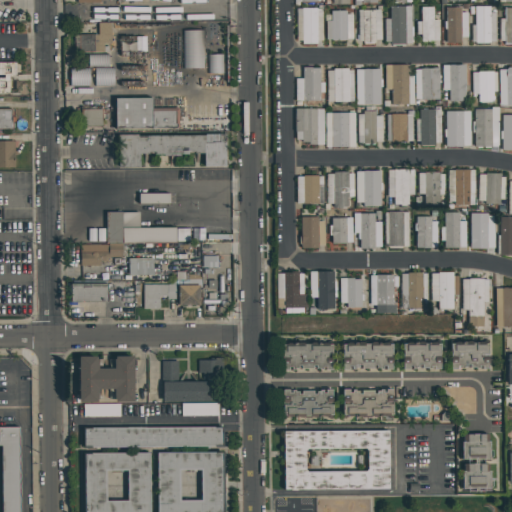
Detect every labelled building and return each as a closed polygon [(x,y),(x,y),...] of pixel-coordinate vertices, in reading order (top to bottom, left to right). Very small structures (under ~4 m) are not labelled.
[(411,6),(389,7),(389,19),(383,19),(384,44),(412,43),(411,6)] [(496,12),(489,12),(489,7),(475,6),(474,43),(495,43),(496,12)] [(296,43),(317,43),(317,40),(321,40),(322,9),(296,8),(296,43)] [(432,8),(420,8),(420,22),(415,22),(416,34),(420,34),(421,42),(438,42),(438,20),(432,20),(432,8)] [(467,41),(467,8),(445,8),(445,41),(467,41)] [(511,43),(511,8),(503,8),(503,19),(499,19),(499,44),(511,43)] [(358,10),(357,42),(380,43),(381,10),(358,10)] [(352,12),(330,12),(330,21),(325,21),(326,40),(352,40),(352,12)] [(74,35),(74,52),(104,52),(103,44),(111,44),(111,22),(97,23),(98,35),(74,35)] [(182,31),(183,68),(204,68),(203,30),(182,31)] [(88,67),(108,67),(108,55),(88,56),(88,67)] [(0,94),(9,94),(9,75),(15,75),(15,62),(0,62),(0,94)] [(413,104),(413,76),(407,76),(407,65),(384,65),(384,93),(390,93),(390,105),(413,104)] [(442,65),(442,90),(448,90),(448,102),(464,102),(465,65),(442,65)] [(88,68),(69,69),(70,87),(89,86),(88,68)] [(113,86),(113,68),(94,68),(95,86),(113,86)] [(439,99),(438,68),(414,69),(415,100),(439,99)] [(511,105),(511,68),(498,69),(498,105),(511,105)] [(327,102),(353,102),(352,69),(326,70),(327,102)] [(380,104),(379,69),(355,69),(356,105),(380,104)] [(472,94),(478,94),(478,102),(494,102),(493,71),(471,72),(472,94)] [(114,99),(115,129),(179,128),(178,110),(152,111),(151,98),(114,99)] [(496,108),(473,109),(474,148),(498,147),(496,108)] [(0,109),(0,129),(11,129),(11,109),(0,109)] [(80,110),(81,127),(102,126),(101,109),(80,110)] [(323,144),(324,110),(295,109),(294,143),(323,144)] [(439,110),(418,110),(418,118),(415,118),(416,146),(440,145),(439,110)] [(469,112),(444,112),(445,147),(469,147),(469,112)] [(354,113),(324,113),(325,147),(355,147),(354,113)] [(412,141),(412,114),(386,114),(386,142),(412,141)] [(511,115),(501,115),(501,150),(511,150),(511,115)] [(118,135),(118,167),(139,167),(139,154),(204,154),(204,167),(226,167),(226,135),(118,135)] [(0,167),(14,167),(13,141),(0,141),(0,167)] [(387,198),(393,198),(393,205),(407,206),(407,195),(413,195),(413,170),(387,170),(387,198)] [(473,170),(447,171),(448,205),(474,204),(473,170)] [(379,206),(380,171),(355,171),(355,205),(379,206)] [(417,173),(418,195),(424,194),(424,205),(439,204),(438,194),(443,194),(443,172),(417,173)] [(353,198),(352,173),(326,173),(326,207),(347,207),(347,198),(353,198)] [(478,174),(477,203),(503,204),(504,174),(478,174)] [(296,176),(296,204),(319,204),(319,185),(322,185),(322,176),(296,176)] [(139,204),(169,203),(168,193),(138,194),(139,204)] [(139,212),(105,212),(105,243),(175,243),(175,228),(139,228),(139,212)] [(407,247),(408,212),(384,212),(383,247),(407,247)] [(465,248),(465,221),(459,221),(459,212),(443,213),(444,226),(441,227),(441,248),(465,248)] [(380,222),(374,222),(374,214),(358,214),(358,249),(380,248),(380,222)] [(469,248),(493,249),(494,214),(470,214),(469,248)] [(415,248),(435,248),(434,217),(415,217),(415,248)] [(324,218),(300,218),(300,247),(324,248),(324,218)] [(352,218),(330,218),(330,243),(352,243),(352,218)] [(498,255),(511,255),(511,218),(499,218),(498,255)] [(79,245),(80,266),(104,265),(103,258),(122,257),(122,244),(79,245)] [(153,275),(152,259),(128,260),(128,275),(153,275)] [(309,272),(309,298),(316,298),(316,309),(334,309),(333,271),(309,272)] [(277,301),(283,301),(283,309),(304,308),(303,272),(276,273),(277,301)] [(400,273),(400,295),(404,295),(405,309),(423,309),(422,273),(400,273)] [(430,273),(430,301),(437,301),(438,310),(453,310),(453,295),(458,295),(458,273),(430,273)] [(369,276),(369,306),(393,306),(393,287),(397,286),(397,275),(369,276)] [(360,279),(339,279),(339,306),(361,306),(360,279)] [(106,284),(70,284),(70,303),(107,302),(106,284)] [(176,285),(143,285),(143,309),(159,309),(159,299),(176,299),(176,285)] [(199,286),(178,285),(177,305),(199,306),(199,286)] [(495,327),(511,327),(511,288),(495,288),(495,327)] [(488,368),(487,344),(450,345),(450,369),(488,368)] [(331,345),(281,346),(281,360),(282,369),(301,369),(301,370),(331,369),(331,359),(331,345)] [(342,369),(392,370),(392,359),(391,359),(391,346),(342,345),(342,369)] [(440,368),(440,345),(402,345),(402,358),(402,368),(440,368)] [(133,356),(113,357),(113,369),(97,369),(97,357),(78,357),(78,403),(97,402),(97,390),(114,390),(114,402),(133,402),(133,356)] [(197,375),(217,376),(217,360),(198,360),(197,375)] [(177,362),(161,362),(162,402),(212,401),(212,382),(177,383),(177,362)] [(331,390),(281,391),(282,417),(332,416),(331,390)] [(342,390),(342,416),(392,416),(392,390),(342,390)] [(181,404),(181,417),(218,416),(218,403),(181,404)] [(83,416),(120,417),(120,405),(83,404),(83,416)] [(19,511),(19,427),(0,427),(0,445),(0,446),(1,511),(19,511)] [(221,447),(221,427),(83,428),(83,448),(221,447)] [(283,432),(284,490),(389,489),(388,430),(283,432)] [(462,460),(489,460),(489,434),(461,434),(462,460)] [(222,511),(222,452),(156,453),(156,511),(222,511)] [(149,511),(148,453),(83,454),(83,511),(149,511)] [(462,489),(490,489),(490,470),(486,470),(486,464),(462,464),(462,489)]
